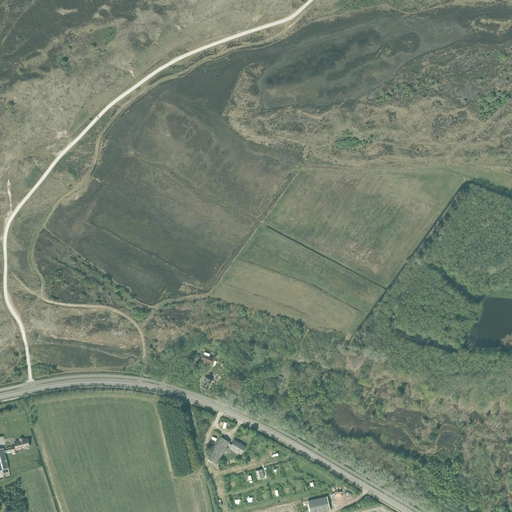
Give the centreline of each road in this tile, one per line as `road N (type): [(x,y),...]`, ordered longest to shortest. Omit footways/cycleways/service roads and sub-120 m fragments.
road 1 (track): [(319,0),(272,39),(231,48),(142,91),(112,118),(82,182),(38,229),(30,251),(43,298),(131,320),(143,336),(143,360),(114,369),(28,365),(0,383)]
road 2 (tertiary): [(407,511),(254,424),(155,387),(80,382),(0,397)]
